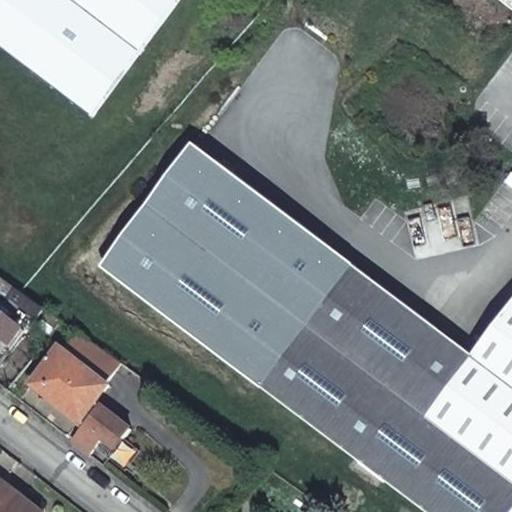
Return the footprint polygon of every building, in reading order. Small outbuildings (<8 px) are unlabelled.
[(0,0),(0,45),(94,117),(132,63),(177,0),(0,0)] [(511,511),(511,313),(480,357),(359,268),(268,391),(433,511),(511,511)] [(0,365),(45,307),(18,288),(0,275),(0,365)] [(55,325),(60,318),(46,308),(41,316),(55,325)] [(107,441),(122,419),(96,400),(107,384),(105,382),(121,361),(77,330),(62,349),(58,346),(30,382),(86,423),(74,440),(92,454),(103,438),(107,441)] [(191,433),(202,418),(188,408),(177,423),(191,433)] [(131,425),(122,419),(107,441),(115,447),(131,425)] [(43,511),(3,483),(0,487),(0,511),(43,511)]
